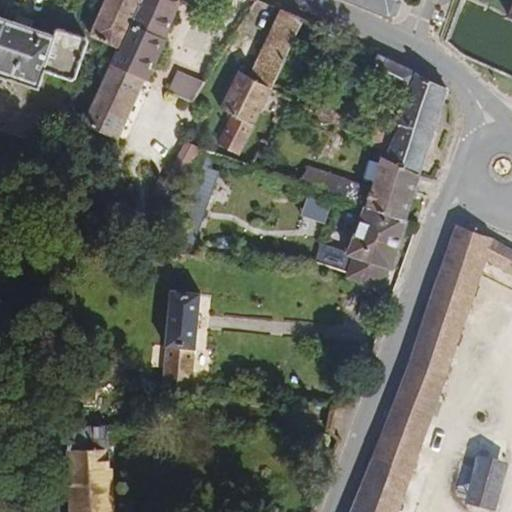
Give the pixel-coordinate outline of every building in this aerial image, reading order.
[(105,0),(89,39),(118,51),(138,0),(105,0)] [(177,0),(138,0),(118,51),(108,72),(141,86),(145,76),(177,0)] [(394,4),(395,0),(338,0),(387,21),(394,4)] [(306,16),(278,7),(242,78),(234,74),(215,111),(224,115),(209,145),(234,156),(264,90),(306,16)] [(70,84),(85,42),(57,32),(54,41),(0,21),(0,78),(37,91),(43,74),(70,84)] [(377,160),(419,172),(452,90),(378,52),(366,80),(399,96),(387,125),(367,117),(364,126),(348,120),(342,133),(381,149),(377,160)] [(141,86),(108,72),(83,126),(115,141),(141,86)] [(177,73),(168,91),(194,103),(202,85),(177,73)] [(320,92),(308,113),(329,125),(341,104),(320,92)] [(185,142),(176,164),(198,173),(207,151),(185,142)] [(294,185),(360,205),(405,219),(419,172),(377,160),(372,158),(364,184),(356,181),(355,185),(299,168),(294,185)] [(349,253),(342,278),(382,288),(388,266),(393,267),(405,219),(360,205),(347,252),(349,253)] [(451,226),(352,511),(396,511),(482,269),(484,264),(511,277),(511,253),(491,242),(491,239),(451,226)] [(170,292),(161,387),(190,390),(193,352),(198,353),(204,296),(170,292)] [(370,308),(383,313),(387,299),(374,295),(370,308)] [(98,380),(72,378),(73,386),(97,388),(98,380)] [(67,436),(63,433),(63,470),(108,469),(107,432),(67,436)] [(480,452),(468,504),(496,510),(506,460),(480,452)] [(107,511),(108,469),(63,470),(62,511),(107,511)]
